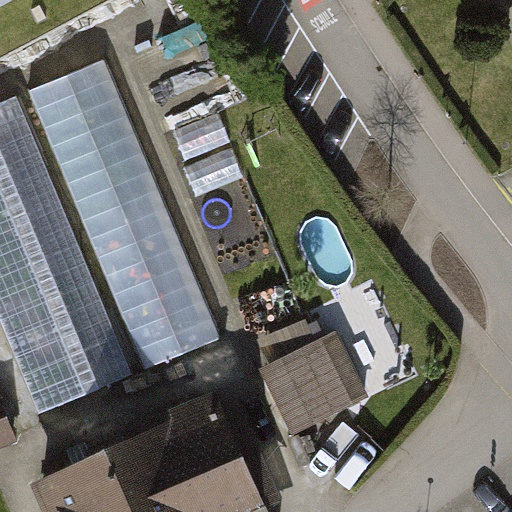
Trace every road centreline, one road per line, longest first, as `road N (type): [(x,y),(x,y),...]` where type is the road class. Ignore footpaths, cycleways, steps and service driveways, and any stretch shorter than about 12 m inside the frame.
road 1 (residential): [(314,0),(511,291)]
road 2 (residential): [(511,392),(390,511)]
